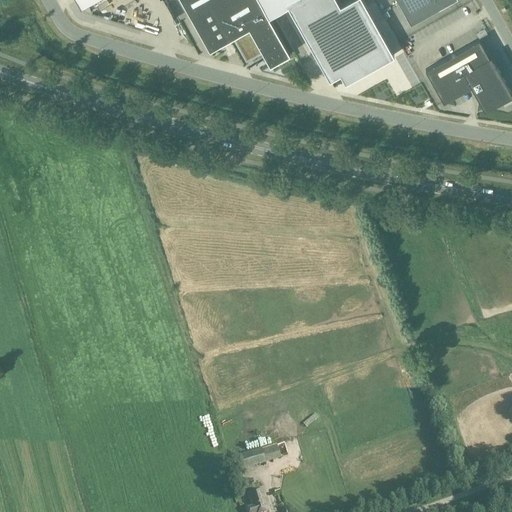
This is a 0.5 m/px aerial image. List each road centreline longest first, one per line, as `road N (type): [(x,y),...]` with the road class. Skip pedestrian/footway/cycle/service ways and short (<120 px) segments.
road 1 (primary): [(511,198),(364,173),(104,108),(0,72)]
road 2 (unclassified): [(511,139),(313,101),(146,57),(65,29),(48,0)]
